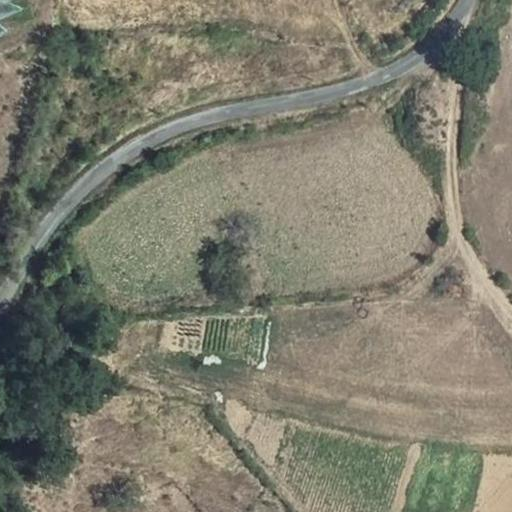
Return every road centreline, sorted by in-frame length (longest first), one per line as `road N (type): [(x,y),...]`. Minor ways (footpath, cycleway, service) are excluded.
road 1 (unclassified): [(458,0),(437,41),(397,74),(155,137),(54,207),(0,275)]
road 2 (track): [(511,354),(495,339),(450,257),(448,115),(460,0)]
road 3 (track): [(450,257),(433,277),(383,306),(124,338)]
road 4 (track): [(448,211),(462,263),(511,323)]
